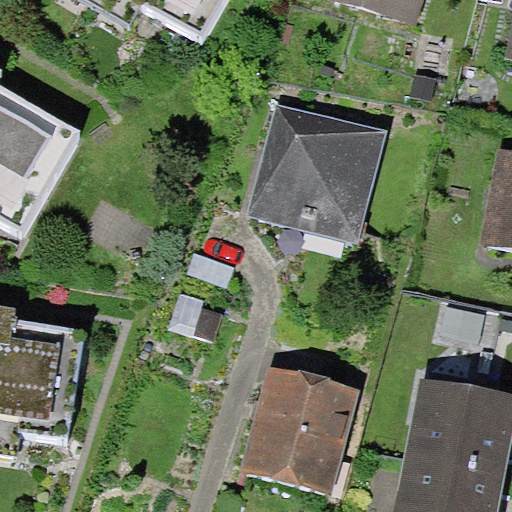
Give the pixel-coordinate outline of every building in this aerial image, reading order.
[(106,0),(200,54),(231,0),(106,0)] [(318,0),(316,10),(413,34),(421,0),(318,0)] [(511,4),(500,62),(511,64),(511,4)] [(80,147),(0,101),(0,235),(22,248),(80,147)] [(271,110),(240,220),(352,251),(382,141),(271,110)] [(511,161),(490,158),(474,253),(511,259),(511,161)] [(86,345),(0,330),(0,435),(69,447),(86,345)] [(322,511),(351,411),(259,385),(228,493),(297,511),(322,511)] [(494,511),(511,428),(511,417),(411,397),(387,511),(494,511)]
